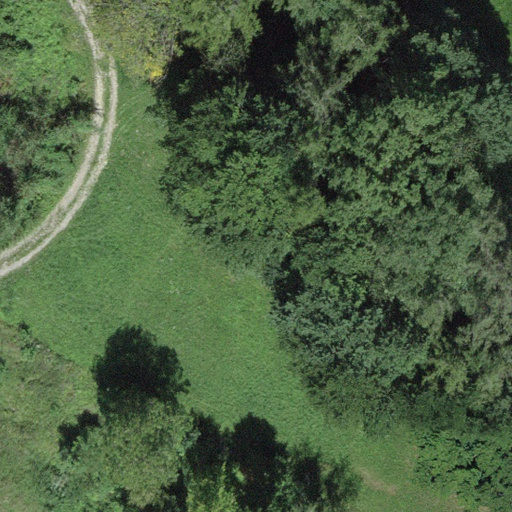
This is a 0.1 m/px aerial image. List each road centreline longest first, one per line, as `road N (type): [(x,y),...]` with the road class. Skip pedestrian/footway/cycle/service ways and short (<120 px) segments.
road 1 (track): [(92,0),(283,203),(457,414),(511,463)]
road 2 (track): [(89,0),(107,97),(91,176),(59,221),(0,263)]
